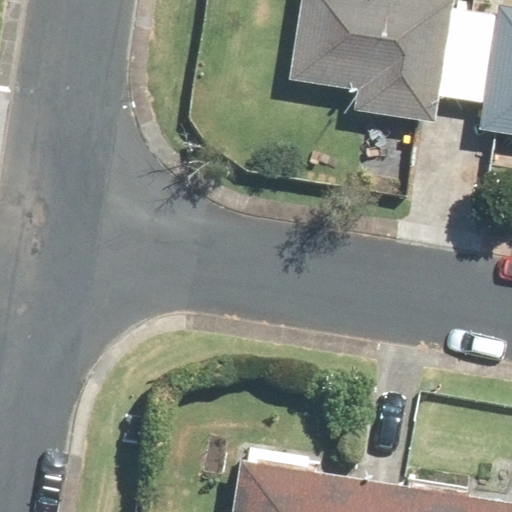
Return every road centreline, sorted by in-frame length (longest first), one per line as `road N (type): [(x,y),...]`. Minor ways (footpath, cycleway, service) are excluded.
road 1 (residential): [(511,307),(49,234)]
road 2 (residential): [(4,511),(49,234)]
road 3 (residential): [(49,234),(86,0)]
